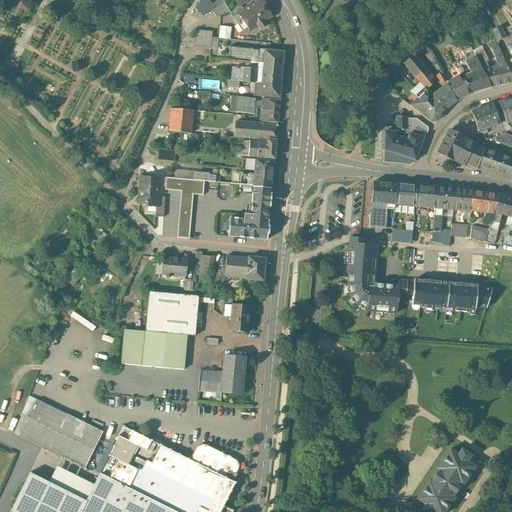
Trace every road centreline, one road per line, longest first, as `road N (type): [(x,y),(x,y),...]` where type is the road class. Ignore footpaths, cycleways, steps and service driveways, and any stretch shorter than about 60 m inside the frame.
road 1 (secondary): [(293,162),(257,511)]
road 2 (secondary): [(281,0),(300,55),(293,162)]
road 3 (residential): [(511,88),(444,118),(420,173)]
road 4 (secondary): [(293,162),(420,173)]
